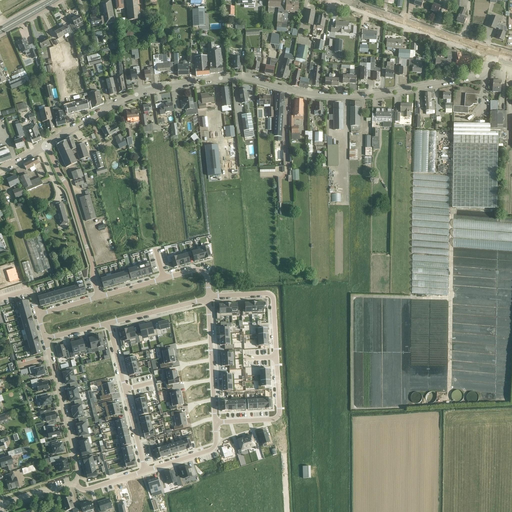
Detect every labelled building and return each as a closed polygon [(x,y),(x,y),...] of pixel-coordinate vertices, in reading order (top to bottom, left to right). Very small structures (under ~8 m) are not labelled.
[(125,1),(122,1),(122,0),(115,0),(117,10),(126,9),(125,1)] [(138,0),(125,0),(128,21),(140,19),(138,0)] [(190,0),(190,3),(189,3),(189,8),(204,7),(204,1),(203,0),(190,0)] [(280,6),(280,0),(268,0),(268,7),(278,7),(278,14),(277,14),(276,29),(273,29),(273,32),(272,32),(271,33),(277,34),(277,31),(281,31),(283,6),(280,6)] [(434,4),(431,11),(438,13),(441,6),(439,6),(440,4),(442,4),(443,0),(437,0),(437,2),(437,3),(436,5),(434,4)] [(103,17),(105,24),(106,24),(115,23),(112,5),(109,6),(109,1),(99,3),(97,3),(100,18),(103,17)] [(283,6),(281,31),(286,32),(287,11),(297,12),(298,3),(291,3),(291,2),(286,2),(286,6),(283,6)] [(460,23),(460,22),(465,24),(467,18),(463,16),(466,9),(463,7),(459,15),(457,21),(458,21),(457,22),(460,23)] [(205,26),(204,14),(204,9),(192,10),(193,27),(205,26)] [(306,10),(304,24),(312,25),(315,11),(311,10),(311,11),(306,10)] [(73,31),(77,29),(84,25),(82,22),(79,15),(71,19),(73,23),(70,25),(73,31)] [(98,18),(98,15),(90,16),(91,19),(88,20),(89,26),(92,25),(92,26),(104,24),(105,24),(103,17),(100,18),(98,18)] [(319,15),(316,26),(323,27),(325,16),(319,15)] [(506,27),(498,24),(500,19),(491,15),(487,26),(496,30),(497,27),(501,29),(500,30),(499,30),(497,34),(499,34),(497,38),(503,40),(506,33),(507,30),(506,27)] [(340,32),(340,30),(348,31),(348,22),(343,22),(343,23),(335,22),(335,25),(331,25),(330,33),(335,33),(335,32),(340,32)] [(73,31),(70,25),(67,27),(66,26),(60,29),(64,36),(68,34),(70,38),(75,35),(73,31)] [(64,36),(60,29),(55,32),(58,39),(64,36)] [(359,39),(362,39),(376,40),(377,32),(366,31),(366,30),(362,30),(362,34),(359,34),(359,39)] [(131,42),(134,33),(128,31),(125,39),(131,42)] [(98,45),(97,37),(102,36),(102,32),(93,33),(96,48),(106,44),(104,44),(98,45)] [(271,33),(270,44),(274,45),(276,49),(278,50),(280,35),(277,34),(272,33),(271,33)] [(46,38),(38,42),(42,48),(50,44),(46,38)] [(17,42),(21,53),(30,50),(25,39),(17,42)] [(392,50),(392,48),(401,48),(402,40),(387,39),(386,47),(387,47),(387,50),(392,50)] [(316,49),(315,49),(315,50),(321,51),(321,50),(323,51),(325,42),(323,41),(317,40),(317,43),(316,43),(317,43),(316,49)] [(342,52),(342,41),(335,40),(334,52),(342,52)] [(207,45),(208,50),(209,68),(210,74),(223,73),(220,49),(215,49),(214,45),(207,45)] [(295,60),(295,61),(299,62),(302,63),(302,61),(305,62),(308,47),(298,45),(295,58),(296,58),(295,60)] [(286,48),(283,59),(280,70),(281,71),(279,78),(286,80),(286,78),(288,79),(291,68),(290,68),(293,55),(288,54),(289,49),(286,48)] [(33,59),(38,57),(34,49),(29,51),(33,59)] [(409,58),(410,54),(410,50),(399,49),(398,58),(409,59),(409,58)] [(254,57),(253,62),(252,70),(258,71),(261,57),(260,57),(261,52),(254,52),(253,57),(254,57)] [(89,66),(102,63),(99,54),(97,54),(87,57),(88,63),(89,66)] [(167,54),(162,55),(164,72),(167,71),(168,73),(173,73),(172,63),(167,63),(167,54)] [(415,58),(415,59),(413,59),(413,54),(410,54),(409,58),(410,58),(409,66),(412,66),(412,72),(416,72),(416,74),(420,74),(421,72),(422,65),(421,65),(421,58),(415,58)] [(470,56),(461,57),(461,54),(454,55),(455,59),(454,59),(455,66),(471,63),(470,56)] [(154,59),(153,59),(154,64),(154,74),(160,74),(160,72),(164,72),(162,55),(158,55),(158,58),(154,59)] [(448,55),(447,60),(436,59),(436,66),(451,67),(451,65),(454,65),(454,55),(448,55)] [(201,56),(194,57),(196,70),(195,70),(196,76),(201,76),(201,73),(203,73),(201,56)] [(201,73),(201,76),(209,75),(209,69),(208,69),(207,56),(201,56),(203,73),(201,73)] [(233,57),(233,69),(241,69),(241,57),(233,57)] [(370,64),(370,71),(374,71),(374,73),(373,73),(372,81),(379,81),(380,69),(374,68),(375,58),(371,58),(370,64)] [(276,64),(277,60),(271,59),(270,66),(266,66),(264,73),(265,73),(265,74),(266,74),(267,75),(268,75),(268,74),(273,75),(274,67),(274,64),(276,64)] [(393,78),(393,71),(394,64),(396,64),(396,59),(390,59),(390,62),(387,62),(387,67),(385,69),(385,71),(385,78),(393,78)] [(396,59),(396,64),(401,65),(401,68),(399,68),(399,75),(406,76),(406,67),(409,67),(409,60),(396,59)] [(189,75),(188,65),(188,62),(188,61),(186,60),(184,60),(183,62),(182,63),(182,65),(178,65),(178,61),(174,61),(174,73),(178,73),(178,76),(189,75)] [(320,67),(315,66),(315,64),(310,63),(309,70),(314,70),(313,73),(312,86),(318,86),(319,73),(320,67)] [(370,71),(370,64),(366,63),(366,68),(361,68),(360,80),(361,80),(361,81),(363,81),(364,80),(367,81),(367,72),(367,71),(370,71)] [(133,68),(133,70),(130,71),(131,76),(129,76),(129,80),(131,80),(131,81),(137,80),(137,75),(140,74),(139,67),(133,68)] [(147,68),(147,71),(144,71),(145,81),(151,80),(151,75),(154,74),(153,67),(147,68)] [(298,87),(299,81),(298,81),(300,70),(296,69),(292,86),(298,87)] [(122,74),(117,76),(116,78),(119,93),(124,91),(125,91),(122,74)] [(17,81),(10,85),(11,89),(29,82),(27,77),(26,76),(17,80),(17,81)] [(299,81),(298,87),(307,89),(309,83),(308,83),(309,80),(300,78),(299,81)] [(112,79),(106,80),(110,95),(116,94),(112,79)] [(493,84),(490,84),(490,92),(493,92),(501,93),(501,88),(502,82),(494,81),(493,84)] [(230,106),(228,88),(219,89),(221,107),(230,106)] [(245,90),(245,88),(242,89),(243,90),(239,91),(241,104),(248,103),(247,98),(249,98),(248,92),(246,93),(246,90),(245,90)] [(90,93),(89,93),(90,98),(91,101),(89,102),(91,109),(92,109),(94,108),(100,105),(102,105),(103,104),(102,97),(100,97),(99,91),(97,91),(91,92),(90,93)] [(274,132),(274,137),(282,137),(282,132),(283,115),(284,94),(275,93),(274,115),(275,115),(274,132)] [(435,99),(434,93),(425,94),(426,111),(435,110),(434,101),(432,102),(431,99),(435,99)] [(447,93),(445,93),(444,93),(444,99),(447,99),(447,103),(446,103),(446,109),(453,109),(453,104),(451,104),(451,99),(451,93),(447,93)] [(202,100),(198,101),(199,109),(206,108),(205,103),(213,102),(212,94),(205,95),(205,94),(201,95),(202,100)] [(473,105),(473,104),(477,104),(478,96),(472,96),(472,94),(466,94),(465,103),(465,107),(454,106),(453,112),(468,114),(469,107),(470,107),(473,105)] [(270,107),(270,104),(269,96),(259,96),(259,105),(264,105),(264,107),(270,107)] [(184,101),(181,102),(182,109),(185,109),(185,110),(193,109),(193,110),(194,115),(198,114),(197,103),(195,103),(193,103),(192,99),(184,100),(184,101)] [(294,100),(294,116),(303,116),(303,100),(294,100)] [(498,131),(498,132),(501,132),(501,129),(507,129),(506,111),(498,111),(498,100),(490,100),(490,111),(491,111),(491,124),(491,131),(498,131)] [(87,101),(79,103),(81,111),(89,109),(87,101)] [(351,126),(351,131),(360,131),(360,126),(360,102),(351,102),(351,126)] [(24,103),(16,105),(18,113),(27,110),(24,103)] [(74,104),(73,105),(74,112),(81,111),(79,103),(74,104)] [(165,114),(165,113),(173,111),(172,103),(163,105),(163,107),(159,108),(160,115),(165,114)] [(325,115),(324,107),(322,107),(322,103),(316,103),(316,111),(314,111),(314,115),(325,115)] [(343,130),(343,110),(343,104),(333,104),(333,115),(328,115),(329,121),(334,120),(334,130),(343,130)] [(401,111),(404,111),(404,117),(410,117),(410,111),(412,111),(412,104),(401,104),(401,111)] [(73,105),(65,106),(67,114),(74,112),(73,105)] [(144,112),(148,112),(148,115),(151,114),(151,111),(152,111),(151,105),(143,106),(144,112)] [(49,133),(50,132),(53,132),(55,131),(49,108),(39,110),(42,122),(46,121),(49,133)] [(376,109),(376,114),(372,114),(372,118),(372,122),(391,122),(392,109),(384,109),(384,110),(376,109)] [(63,111),(53,113),(55,121),(57,127),(66,125),(63,111)] [(126,113),(127,121),(131,120),(131,121),(139,120),(138,111),(126,113)] [(251,114),(241,116),(244,134),(244,138),(254,136),(253,133),(251,114)] [(146,115),(140,115),(142,126),(143,126),(143,132),(153,131),(152,123),(149,125),(147,125),(146,115)] [(290,116),(289,127),(291,127),(291,140),(300,140),(300,134),(298,134),(299,126),(294,126),(294,116),(290,116)] [(17,137),(18,140),(14,141),(16,149),(24,146),(22,139),(21,139),(21,137),(24,136),(19,121),(15,122),(19,136),(17,137)] [(491,131),(491,124),(454,123),(452,208),(497,208),(498,132),(498,131),(491,131)] [(41,140),(37,128),(38,128),(36,124),(26,128),(32,144),(41,140)] [(108,126),(101,129),(106,138),(119,131),(117,126),(110,130),(108,126)] [(225,137),(234,137),(234,126),(225,126),(225,137)] [(414,130),(413,172),(434,173),(435,131),(414,130)] [(322,144),(322,142),(322,133),(315,133),(314,144),(322,144)] [(120,135),(114,137),(116,141),(119,149),(127,145),(123,138),(122,138),(120,135)] [(77,153),(79,160),(88,157),(84,144),(75,146),(72,136),(65,139),(66,140),(73,154),(77,153)] [(237,156),(235,139),(228,139),(230,156),(237,156)] [(66,140),(56,145),(66,168),(77,162),(73,154),(66,140)] [(218,145),(205,147),(208,177),(221,175),(218,145)] [(332,146),(327,146),(328,166),(338,166),(338,145),(332,146)] [(9,153),(8,150),(0,152),(0,160),(1,163),(11,159),(9,152),(9,153)] [(358,160),(358,150),(349,150),(349,160),(358,160)] [(99,152),(92,154),(97,169),(104,167),(99,152)] [(35,170),(34,166),(39,163),(36,158),(23,165),(26,170),(30,168),(32,172),(35,170)] [(81,170),(71,173),(73,180),(83,177),(81,170)] [(27,174),(19,177),(24,189),(25,189),(26,191),(42,184),(40,177),(30,181),(27,174)] [(448,263),(450,175),(413,174),(412,206),(411,247),(411,254),(412,254),(412,267),(411,294),(447,295),(448,277),(446,277),(446,263),(448,263)] [(19,188),(18,185),(19,184),(16,175),(6,179),(10,188),(13,186),(15,190),(12,191),(15,199),(25,194),(22,187),(19,188)] [(82,179),(74,181),(75,187),(81,185),(82,188),(87,187),(86,183),(84,184),(82,179)] [(84,192),(86,196),(79,198),(86,222),(96,219),(88,191),(84,192)] [(332,193),(332,202),(341,202),(341,194),(332,193)] [(54,205),(60,226),(68,223),(62,203),(54,205)] [(511,250),(511,222),(453,219),(452,238),(453,238),(453,247),(511,250)] [(25,239),(37,273),(51,268),(39,234),(25,239)] [(207,246),(202,247),(202,250),(205,259),(211,257),(208,248),(207,246)] [(196,249),(191,250),(192,253),(195,262),(200,260),(196,249)] [(197,249),(196,249),(200,260),(205,259),(202,250),(197,251),(197,249)] [(181,253),(176,255),(179,266),(185,265),(182,255),(181,253)] [(176,255),(167,257),(168,263),(172,262),(174,268),(179,266),(176,255)] [(149,261),(143,263),(147,275),(152,273),(149,261)] [(28,262),(22,263),(28,285),(35,284),(28,262)] [(143,263),(138,264),(141,276),(147,275),(143,263)] [(138,264),(133,266),(133,268),(136,278),(141,276),(138,264)] [(7,270),(10,282),(19,279),(15,268),(7,270)] [(106,276),(101,278),(104,288),(109,287),(107,278),(106,278),(107,278),(106,276)] [(83,283),(77,285),(77,286),(78,286),(80,295),(86,293),(83,283)] [(43,293),(37,295),(40,306),(46,305),(43,296),(44,296),(43,293)] [(19,309),(28,306),(26,301),(15,304),(16,310),(19,309)] [(245,309),(242,309),(242,316),(252,315),(251,303),(245,303),(245,309)] [(219,311),(216,311),(217,319),(220,319),(220,317),(226,317),(225,304),(219,305),(219,311)] [(22,319),(21,319),(19,320),(21,325),(32,322),(31,317),(22,319)] [(159,329),(156,330),(158,337),(162,336),(161,330),(170,328),(168,321),(158,323),(159,329)] [(32,322),(21,325),(22,331),(25,330),(24,330),(34,327),(32,322)] [(151,324),(145,325),(148,338),(157,336),(158,337),(156,330),(153,330),(151,324)] [(141,333),(138,334),(140,342),(143,342),(142,339),(148,338),(145,325),(139,327),(140,330),(141,333)] [(133,328),(127,330),(130,342),(136,341),(136,343),(140,342),(138,334),(135,335),(133,328)] [(122,338),(119,338),(122,347),(125,346),(124,344),(128,343),(130,342),(127,330),(121,331),(122,338)] [(101,336),(95,337),(97,348),(98,351),(98,352),(99,351),(104,350),(103,346),(101,336)] [(91,347),(88,347),(89,354),(92,353),(92,349),(97,348),(95,337),(89,339),(91,347)] [(83,340),(77,342),(80,355),(85,353),(86,354),(89,354),(88,347),(85,348),(83,340)] [(72,351),(69,352),(71,358),(74,357),(74,356),(80,355),(77,342),(71,343),(72,351)] [(28,351),(29,351),(30,351),(40,348),(38,343),(29,345),(27,346),(28,351)] [(63,345),(57,347),(60,358),(66,357),(67,359),(70,358),(68,351),(65,351),(63,345)] [(29,351),(31,356),(41,353),(40,348),(30,351),(29,351)] [(165,348),(159,350),(161,359),(174,356),(173,350),(166,351),(165,348)] [(222,357),(221,357),(221,360),(235,360),(235,359),(233,359),(232,354),(235,354),(234,350),(228,351),(228,354),(222,354),(222,357)] [(162,365),(160,365),(160,368),(169,367),(168,364),(175,362),(174,356),(161,359),(162,365)] [(136,357),(125,359),(126,365),(137,362),(136,357)] [(235,360),(221,360),(221,364),(222,364),(222,366),(229,366),(229,369),(235,369),(235,360)] [(99,377),(109,374),(106,365),(102,366),(101,362),(95,364),(96,368),(97,367),(99,377)] [(137,362),(126,365),(128,371),(137,368),(140,368),(138,362),(137,362)] [(36,369),(35,366),(29,368),(30,374),(35,373),(36,377),(37,377),(41,377),(41,376),(45,375),(43,367),(36,369)] [(67,372),(63,373),(63,376),(64,379),(74,376),(73,371),(74,370),(73,367),(66,369),(67,372)] [(169,369),(163,371),(165,380),(178,377),(177,371),(170,373),(169,369)] [(74,376),(64,379),(65,382),(66,382),(66,385),(70,384),(70,386),(77,385),(77,382),(75,382),(74,376)] [(178,377),(165,380),(167,389),(173,388),(172,385),(179,384),(178,377)] [(38,383),(37,379),(31,381),(32,385),(36,384),(38,392),(49,389),(47,381),(38,383)] [(108,380),(96,383),(97,387),(101,386),(102,391),(101,391),(114,388),(113,383),(109,384),(108,380)] [(270,381),(258,381),(258,390),(265,390),(265,387),(270,387),(270,381)] [(68,393),(67,393),(68,396),(78,394),(77,388),(78,388),(77,385),(70,386),(71,389),(68,390),(68,393)] [(102,396),(100,397),(101,401),(112,398),(111,395),(115,394),(114,388),(101,391),(102,396)] [(173,391),(166,392),(167,395),(168,395),(169,401),(182,399),(181,392),(174,394),(173,391)] [(437,398),(437,397),(437,396),(436,395),(435,394),(434,393),(433,393),(432,392),(431,392),(430,392),(428,393),(427,393),(427,394),(426,395),(425,396),(425,398),(425,399),(426,400),(426,401),(427,402),(428,403),(429,403),(430,404),(431,404),(432,404),(434,403),(435,403),(436,402),(436,401),(437,400),(437,398)] [(47,397),(47,393),(36,396),(37,402),(40,402),(42,407),(51,404),(50,402),(52,401),(50,396),(47,397)] [(423,400),(423,399),(423,397),(422,396),(422,395),(421,394),(420,393),(418,393),(417,393),(416,393),(414,393),(413,394),(412,395),(411,396),(411,397),(411,398),(411,400),(411,401),(412,402),(413,403),(414,404),(415,404),(417,405),(418,404),(419,404),(420,403),(421,402),(422,401),(423,400)] [(78,394),(68,396),(69,399),(70,399),(70,402),(74,401),(75,404),(82,402),(81,399),(80,399),(78,394)] [(141,399),(135,400),(136,406),(148,403),(146,394),(140,396),(141,399)] [(182,399),(169,401),(171,410),(177,409),(176,406),(183,405),(182,399)] [(113,401),(101,404),(102,407),(105,407),(106,412),(119,409),(118,403),(114,404),(113,401)] [(73,410),(72,411),(72,414),(83,411),(81,406),(82,405),(82,402),(75,404),(75,407),(72,408),(73,410)] [(149,408),(138,411),(139,416),(151,413),(149,408)] [(107,417),(105,418),(106,421),(117,419),(116,415),(120,414),(119,409),(106,412),(107,417)] [(50,412),(49,410),(51,410),(40,412),(41,418),(45,418),(46,422),(56,420),(54,412),(51,413),(50,412)] [(83,411),(72,414),(73,417),(74,417),(75,419),(78,418),(79,421),(86,420),(85,416),(84,417),(83,411)] [(180,411),(171,413),(171,416),(174,416),(175,421),(186,419),(185,413),(180,414),(180,411)] [(151,415),(140,418),(141,424),(153,421),(151,415)] [(176,426),(173,427),(174,430),(183,429),(183,425),(187,425),(186,419),(175,421),(176,426)] [(77,428),(76,428),(77,431),(87,429),(85,423),(87,423),(86,420),(79,421),(80,424),(76,425),(77,428)] [(55,428),(54,424),(43,427),(44,431),(47,430),(48,432),(47,432),(48,438),(60,436),(60,434),(61,434),(60,430),(59,431),(59,430),(57,430),(57,427),(55,428)] [(87,429),(77,431),(77,434),(78,434),(79,437),(83,436),(83,439),(87,438),(90,437),(89,434),(88,434),(87,429)] [(155,429),(143,432),(144,438),(145,438),(154,436),(156,435),(155,429)] [(266,431),(259,433),(260,438),(259,438),(260,441),(261,441),(262,445),(266,443),(267,446),(273,445),(271,439),(268,440),(267,436),(266,431)] [(191,435),(183,438),(187,450),(192,448),(190,442),(193,441),(191,435)] [(252,436),(245,438),(248,448),(255,446),(256,449),(259,448),(257,443),(254,444),(252,436)] [(0,440),(1,444),(0,443),(0,451),(5,449),(3,443),(9,441),(7,437),(0,439),(0,440)] [(84,440),(79,441),(80,446),(89,444),(87,438),(83,439),(84,440)] [(240,449),(237,449),(239,454),(242,453),(241,450),(248,448),(245,438),(237,440),(240,449)] [(57,445),(57,444),(57,441),(50,442),(50,445),(51,445),(51,446),(53,454),(55,454),(59,453),(59,454),(63,453),(63,452),(64,452),(64,451),(64,447),(63,447),(62,444),(57,445)] [(159,446),(154,448),(154,450),(157,459),(163,458),(159,446)] [(229,447),(221,450),(225,462),(233,459),(229,447)] [(10,456),(0,459),(0,466),(1,467),(1,468),(4,467),(6,470),(7,470),(8,470),(9,470),(10,469),(11,469),(11,465),(13,464),(10,456)] [(58,456),(51,458),(50,458),(51,463),(58,461),(60,472),(69,470),(66,459),(59,460),(58,456)] [(87,458),(82,459),(84,464),(93,462),(92,456),(92,457),(91,456),(87,457),(87,458)] [(181,468),(180,468),(184,479),(195,475),(193,468),(189,469),(188,466),(185,467),(185,466),(181,467),(181,468)] [(310,466),(302,467),(303,478),(310,478),(310,466)] [(173,471),(165,473),(168,485),(176,482),(173,471)] [(15,478),(13,473),(6,475),(8,481),(6,483),(8,490),(19,487),(16,477),(15,478)] [(157,478),(148,481),(151,493),(161,490),(157,478)] [(123,504),(119,505),(120,511),(125,511),(124,507),(127,506),(125,501),(130,500),(127,488),(121,490),(122,492),(119,493),(123,504)] [(72,501),(70,497),(63,500),(65,506),(64,506),(66,511),(72,509),(72,511),(78,511),(77,507),(74,508),(72,504),(73,504),(72,501)] [(97,511),(101,511),(112,508),(109,499),(98,503),(99,505),(96,506),(97,511)] [(92,511),(93,511),(93,509),(92,506),(93,505),(92,504),(92,505),(91,501),(84,504),(84,503),(80,504),(82,511),(92,511)]
